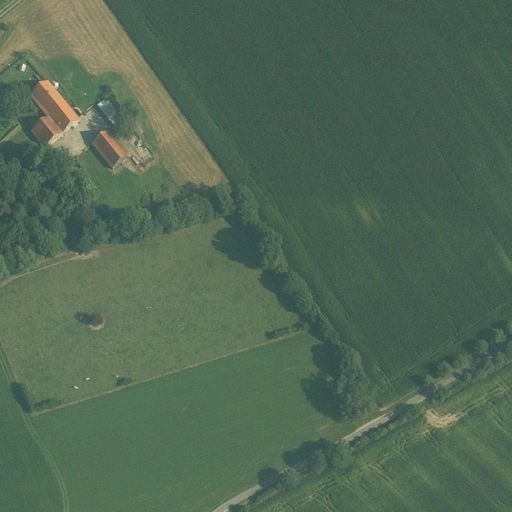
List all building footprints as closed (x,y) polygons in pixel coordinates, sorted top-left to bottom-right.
[(48,85),(31,99),(43,113),(50,122),(67,108),(48,85)] [(104,101),(98,107),(116,129),(124,123),(117,114),(115,115),(104,101)] [(50,122),(43,113),(14,136),(33,159),(79,123),(69,110),(67,108),(50,122)] [(108,134),(90,148),(110,173),(128,158),(108,134)] [(65,168),(60,182),(76,187),(80,173),(65,168)]
